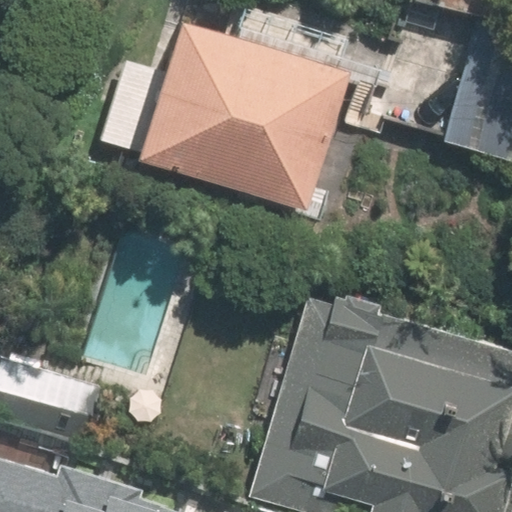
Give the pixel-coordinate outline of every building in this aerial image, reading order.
[(511,39),(467,26),(431,142),(511,166),(511,39)] [(142,69),(113,61),(91,146),(119,154),(113,173),(292,221),(329,83),(151,35),(142,69)] [(497,511),(511,457),(511,345),(307,290),(250,501),(289,511),(497,511)] [(90,384),(0,357),(0,429),(71,450),(90,384)] [(135,511),(0,471),(0,511),(135,511)]
